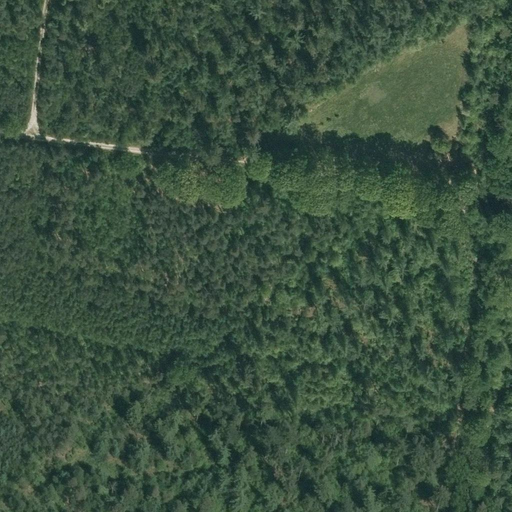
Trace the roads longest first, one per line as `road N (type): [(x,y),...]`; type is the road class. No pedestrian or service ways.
road 1 (track): [(25,132),(511,192)]
road 2 (track): [(0,129),(25,132),(41,0)]
